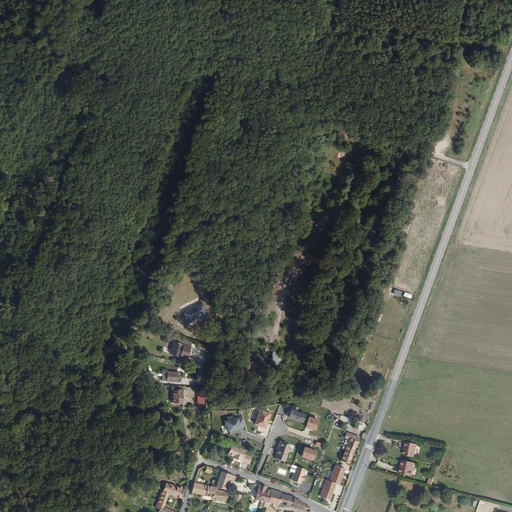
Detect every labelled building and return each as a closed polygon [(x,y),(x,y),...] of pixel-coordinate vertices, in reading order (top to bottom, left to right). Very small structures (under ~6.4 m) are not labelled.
[(198,311),(204,308),(199,298),(181,307),(185,317),(192,314),(191,312),(197,309),(198,311)] [(179,360),(184,344),(173,340),(168,356),(179,360)] [(280,369),(285,353),(274,350),(269,366),(280,369)] [(257,375),(258,363),(247,361),(246,372),(255,373),(255,374),(257,375)] [(177,382),(177,373),(168,372),(167,381),(177,382)] [(181,403),(183,391),(177,390),(177,392),(173,392),(172,403),(181,403)] [(197,400),(197,407),(205,407),(205,397),(201,397),(201,400),(197,400)] [(260,411),(255,425),(265,429),(270,415),(260,411)] [(305,416),(291,411),(288,420),(302,424),(305,416)] [(346,425),(349,418),(341,415),(338,423),(346,425)] [(309,418),(306,428),(314,431),(318,420),(309,418)] [(240,419),(226,423),(228,432),(242,428),(240,419)] [(350,465),(359,438),(347,434),(345,438),(349,440),(341,461),(350,465)] [(281,442),(275,458),(284,462),(290,446),(281,442)] [(415,457),(418,444),(408,442),(405,455),(415,457)] [(244,455),(245,451),(232,446),(228,454),(246,461),(248,456),(244,455)] [(316,451),(304,447),(301,457),(312,460),(316,451)] [(245,464),(246,461),(228,454),(228,456),(241,461),(240,462),(245,464)] [(413,475),(415,463),(404,461),(402,473),(413,475)] [(336,465),(330,481),(336,484),(339,485),(345,469),(336,465)] [(301,481),(305,470),(297,467),(293,478),(301,481)] [(224,489),(226,479),(232,481),(234,476),(219,470),(215,486),(224,489)] [(210,485),(195,482),(191,492),(200,492),(210,495),(210,498),(209,499),(212,500),(212,498),(223,501),(226,491),(214,488),(215,486),(212,485),(213,478),(211,478),(210,481),(211,481),(210,485)] [(320,497),(329,500),(336,484),(330,481),(327,480),(320,497)] [(175,511),(163,506),(169,493),(181,499),(183,492),(184,491),(183,490),(183,489),(181,488),(180,489),(166,482),(162,490),(161,489),(156,500),(157,501),(155,505),(158,507),(156,511),(158,511),(175,511)] [(265,501),(268,491),(262,489),(263,486),(256,484),(252,499),(261,501),(260,507),(263,508),(265,501)] [(276,504),(279,493),(268,488),(268,491),(265,501),(276,504)] [(289,506),(290,498),(288,497),(281,496),(282,494),(279,493),(276,504),(289,506)] [(305,505),(296,503),(296,501),(290,498),(289,506),(310,511),(311,508),(305,505)]
